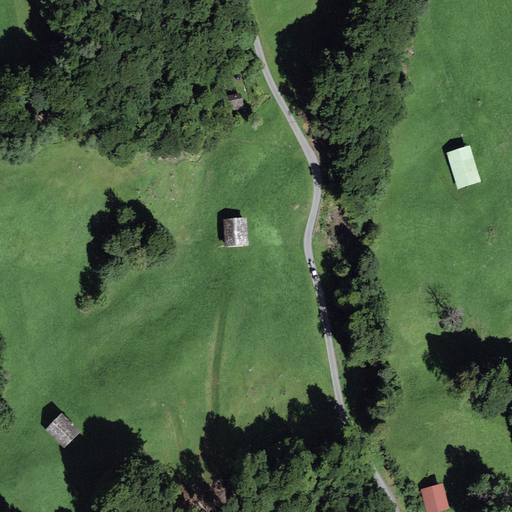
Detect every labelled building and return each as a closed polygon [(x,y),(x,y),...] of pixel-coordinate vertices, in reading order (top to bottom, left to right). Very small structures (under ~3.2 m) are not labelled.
[(240,93),(218,98),(220,109),(232,106),(233,110),(244,108),(240,93)] [(470,144),(446,152),(458,189),(481,181),(470,144)] [(247,217),(223,218),(225,246),(249,245),(247,217)] [(81,431),(62,413),(45,430),(64,448),(81,431)] [(443,483),(420,489),(426,511),(436,511),(449,509),(443,483)]
